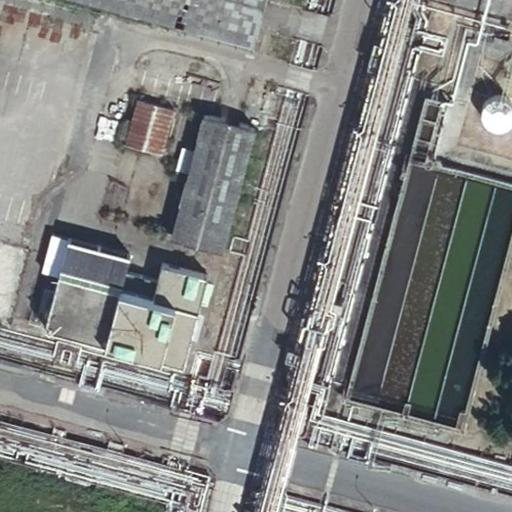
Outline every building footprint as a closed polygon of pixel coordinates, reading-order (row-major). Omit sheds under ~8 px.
[(89,0),(250,43),(261,0),(89,0)] [(511,120),(511,116),(511,114),(511,110),(511,108),(510,104),(507,101),(504,98),(500,97),(496,96),(492,97),(488,98),(485,101),(482,103),(480,107),(480,111),(480,116),(481,120),(483,123),(486,126),(490,128),(494,129),(498,129),(502,128),(505,126),(509,123),(511,120)] [(170,109),(132,100),(121,144),(158,153),(170,109)] [(221,250),(253,128),(201,114),(169,236),(221,250)] [(66,238),(42,327),(180,364),(204,275),(158,263),(154,280),(122,271),(126,254),(66,238)]
